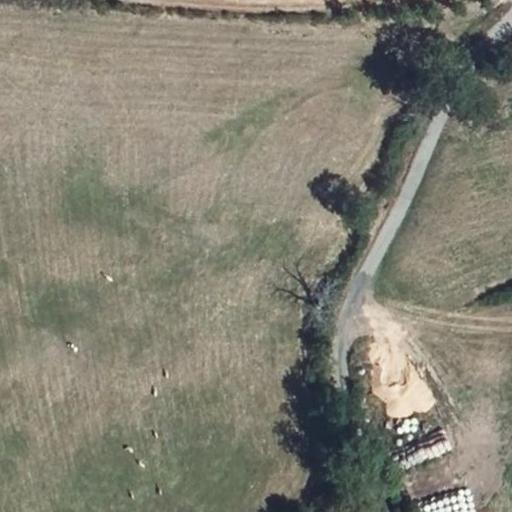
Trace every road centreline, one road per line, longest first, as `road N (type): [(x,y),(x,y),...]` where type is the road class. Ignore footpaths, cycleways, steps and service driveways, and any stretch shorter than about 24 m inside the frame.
road 1 (track): [(511,17),(465,75),(341,332),(338,378),(351,454),(380,511)]
road 2 (track): [(170,0),(338,0)]
